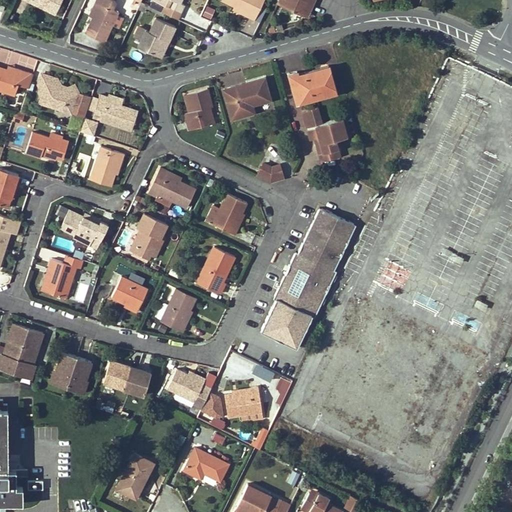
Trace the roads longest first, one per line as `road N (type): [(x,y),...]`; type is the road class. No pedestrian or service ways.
road 1 (residential): [(10,300),(214,353),(291,196),(173,141)]
road 2 (residential): [(10,300),(47,181),(121,202),(152,140),(173,141)]
road 3 (residential): [(157,81),(347,21)]
road 4 (residential): [(0,33),(157,81)]
road 5 (residential): [(347,21),(407,15),(495,48)]
road 6 (secondary): [(458,511),(511,398)]
